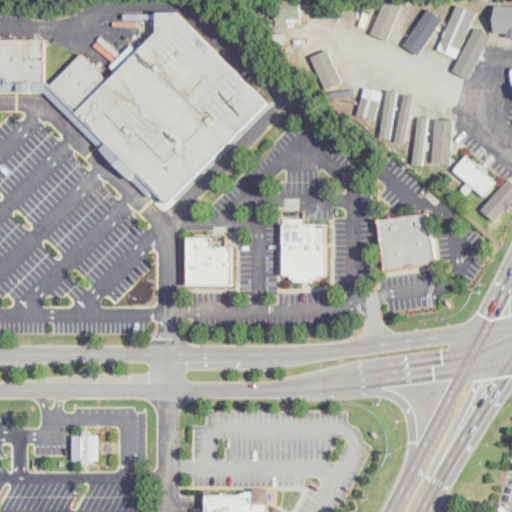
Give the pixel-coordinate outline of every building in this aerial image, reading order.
[(299,0),(300,17),(275,17),(275,0),(299,0)] [(403,6),(390,0),(386,0),(372,31),(388,39),(403,6)] [(458,55),(478,11),(462,3),(441,48),(458,55)] [(495,34),(511,34),(511,4),(496,4),(495,34)] [(422,54),(442,15),(426,7),(406,45),(422,54)] [(178,12),(268,103),(169,203),(126,160),(119,166),(46,92),(0,92),(0,39),(45,39),(45,83),(49,83),(51,85),(83,54),(110,81),(159,32),(159,21),(159,12),(178,12)] [(427,114),(417,114),(415,161),(426,161),(427,114)] [(407,131),(398,130),(396,151),(405,152),(407,131)] [(482,167),(498,180),(487,194),(454,167),(465,153),(470,157),(482,167)] [(418,266),(419,269),(406,271),(405,267),(400,268),(387,270),(380,220),(430,213),(437,263),(418,266)] [(327,224),(327,274),(320,274),(320,278),(316,278),(316,280),(298,280),(298,278),(293,278),(293,274),(285,274),(285,224),(327,224)] [(215,243),(215,246),(236,246),(236,284),(191,284),(190,237),(215,237),(215,243)] [(78,460),(75,460),(75,435),(99,435),(100,460),(78,460)] [(270,487),(269,511),(201,511),(201,510),(206,510),(206,492),(242,493),(242,491),(247,491),(247,489),(256,490),(256,487),(270,487)]
